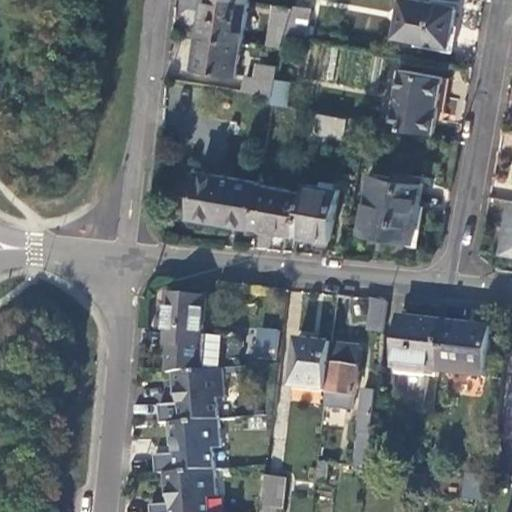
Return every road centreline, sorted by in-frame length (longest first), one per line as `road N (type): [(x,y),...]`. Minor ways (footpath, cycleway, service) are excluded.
road 1 (residential): [(447,282),(124,250)]
road 2 (residential): [(124,250),(99,511)]
road 3 (residential): [(155,0),(124,250)]
road 4 (residential): [(459,223),(505,0)]
